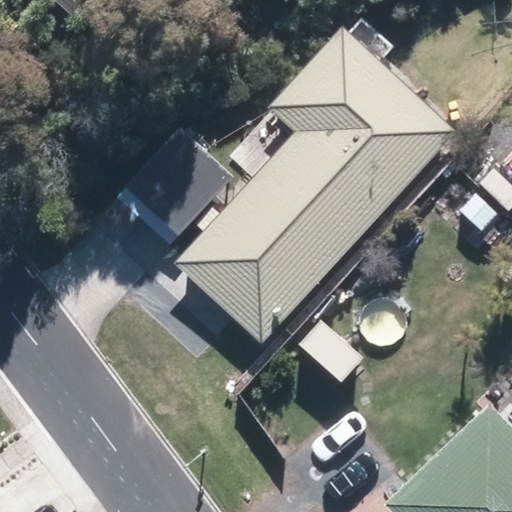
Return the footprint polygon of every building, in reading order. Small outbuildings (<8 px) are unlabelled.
[(92,0),(43,0),(45,1),(45,0),(61,0),(78,15),(92,0)] [(265,342),(460,130),(345,26),(272,106),(298,129),(176,261),(265,342)] [(185,234),(237,176),(183,127),(130,184),(185,234)] [(433,314),(401,286),(335,361),(367,389),(433,314)] [(511,511),(511,442),(484,412),(387,504),(394,511),(511,511)] [(283,446),(299,470),(318,455),(302,433),(283,446)]
